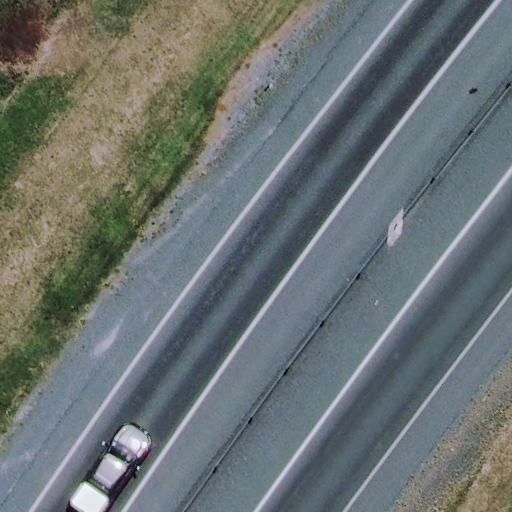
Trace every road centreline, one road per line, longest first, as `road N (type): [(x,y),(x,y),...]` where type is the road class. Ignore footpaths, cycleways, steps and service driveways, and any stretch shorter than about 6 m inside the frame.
road 1 (primary): [(59,511),(131,404),(445,0)]
road 2 (primary): [(511,261),(325,511)]
